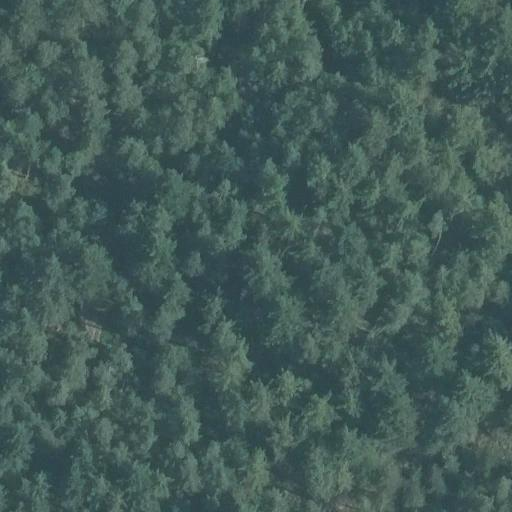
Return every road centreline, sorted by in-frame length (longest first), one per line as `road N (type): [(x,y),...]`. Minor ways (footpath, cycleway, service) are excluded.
road 1 (track): [(56,511),(102,305),(95,0)]
road 2 (track): [(103,281),(214,310),(298,321),(511,330)]
road 3 (track): [(354,511),(384,481),(511,450)]
